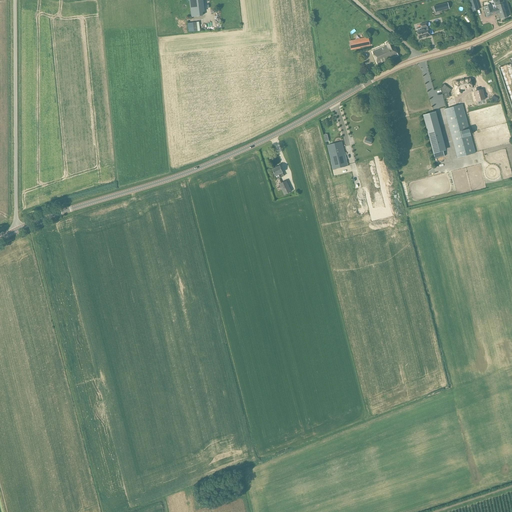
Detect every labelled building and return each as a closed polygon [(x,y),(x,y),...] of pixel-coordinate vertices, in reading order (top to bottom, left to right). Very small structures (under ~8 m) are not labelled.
[(203,15),(200,0),(189,0),(192,17),(203,15)] [(469,0),(473,11),(479,9),(476,0),(469,0)] [(508,17),(503,0),(494,0),(497,8),(493,9),(491,4),(484,7),(487,17),(495,14),(494,14),(499,12),(501,19),(508,17)] [(447,3),(434,6),(435,12),(439,11),(449,9),(447,3)] [(417,31),(416,31),(418,39),(430,36),(429,31),(427,23),(425,23),(420,24),(421,27),(417,28),(417,31)] [(370,45),(368,37),(349,41),(351,49),(370,45)] [(398,55),(392,40),(386,43),(387,46),(373,52),(378,64),(398,55)] [(460,81),(454,83),(456,91),(457,91),(458,94),(462,93),(461,89),(468,88),(468,89),(472,88),(471,87),(472,86),(470,79),(464,80),(460,81)] [(444,84),(442,88),(449,93),(451,90),(444,84)] [(482,90),(474,92),(477,101),(485,99),(482,90)] [(476,153),(463,104),(444,109),(457,158),(476,153)] [(437,128),(427,131),(435,159),(444,156),(437,128)] [(342,141),(327,145),(331,160),(332,165),(347,162),(345,153),(346,153),(345,151),(344,152),(342,141)] [(376,159),(359,163),(372,213),(373,219),(390,215),(388,209),(376,159)] [(284,176),(280,166),(272,170),(275,176),(279,175),(281,177),(284,176)] [(291,191),(286,180),(278,184),(284,195),(291,191)]
